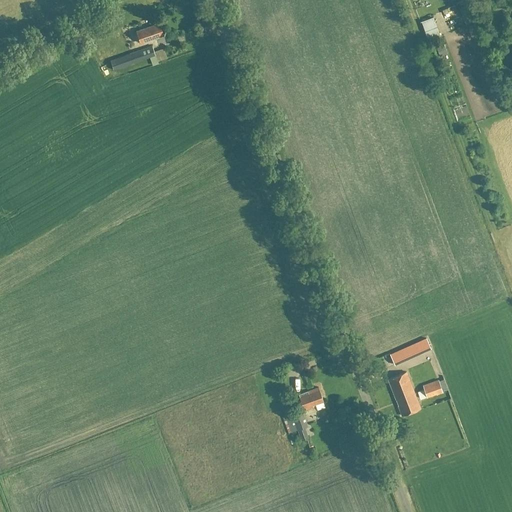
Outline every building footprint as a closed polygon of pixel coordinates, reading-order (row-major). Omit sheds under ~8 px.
[(427,35),(440,31),(435,17),(422,21),(427,35)] [(455,33),(466,29),(463,22),(452,26),(455,33)] [(136,31),(140,43),(163,35),(159,23),(136,31)] [(113,70),(149,57),(152,66),(158,64),(157,62),(166,58),(163,49),(154,52),(152,46),(110,61),(113,70)] [(395,362),(403,359),(401,352),(392,354),(395,362)] [(388,380),(396,401),(397,401),(399,405),(398,405),(398,406),(397,406),(401,416),(420,408),(406,372),(388,380)] [(422,399),(427,397),(428,398),(442,393),(437,380),(423,386),(424,390),(419,392),(418,394),(419,397),(422,399)] [(318,387),(299,395),(305,410),(315,406),(316,410),(325,407),(318,387)] [(301,411),(283,418),(288,432),(297,429),(301,440),(308,438),(304,426),(307,425),(301,411)]
